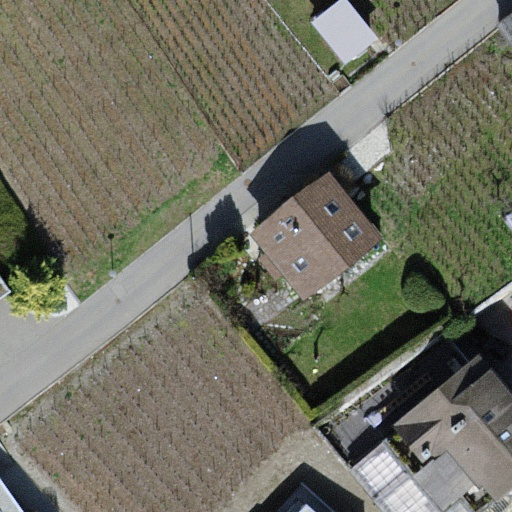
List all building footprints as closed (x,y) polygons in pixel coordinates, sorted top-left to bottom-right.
[(511,8),(501,16),(511,31),(511,8)] [(276,219),(333,290),(404,234),(347,162),(276,219)] [(511,348),(491,323),(404,396),(491,499),(511,480),(511,348)] [(0,511),(64,511),(9,449),(0,456),(0,511)] [(328,511),(310,495),(294,511),(328,511)]
